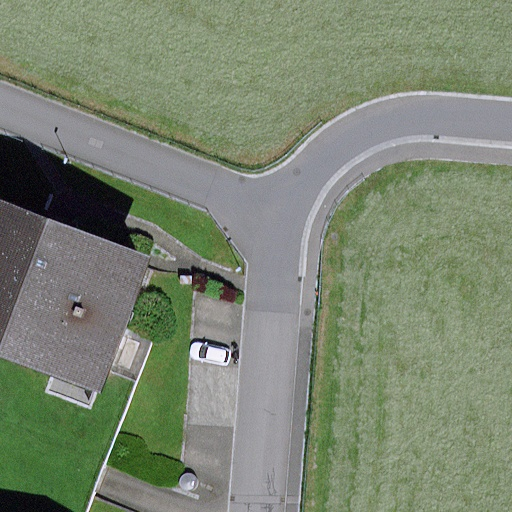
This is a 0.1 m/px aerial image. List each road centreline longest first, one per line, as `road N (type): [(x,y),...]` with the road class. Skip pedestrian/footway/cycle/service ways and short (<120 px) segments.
road 1 (unclassified): [(0,104),(282,222)]
road 2 (unclassified): [(282,222),(258,511)]
road 3 (residential): [(282,222),(330,147),(373,127),(424,115),(511,123)]
